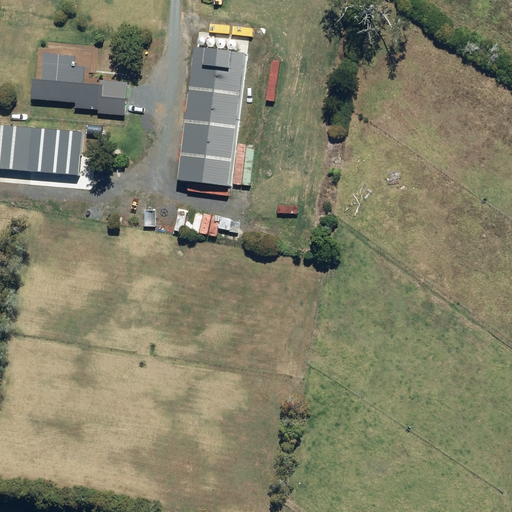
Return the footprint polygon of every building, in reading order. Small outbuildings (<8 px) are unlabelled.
[(48,49),(39,48),(37,82),(35,82),(33,102),(78,105),(77,110),(99,111),(99,115),(126,117),(129,84),(104,82),(104,78),(90,77),(90,73),(97,74),(99,46),(49,43),(48,49)] [(248,58),(197,51),(180,183),(230,190),(248,58)] [(27,121),(0,120),(0,129),(27,130),(27,121)] [(104,126),(86,125),(86,135),(103,136),(104,126)] [(24,135),(0,135),(0,158),(24,158),(24,135)] [(68,184),(28,179),(26,196),(66,201),(68,184)] [(97,192),(80,189),(77,210),(93,213),(97,192)] [(137,209),(131,208),(130,217),(169,224),(171,215),(156,212),(158,205),(138,201),(137,209)] [(205,214),(189,211),(184,232),(200,236),(205,214)]
